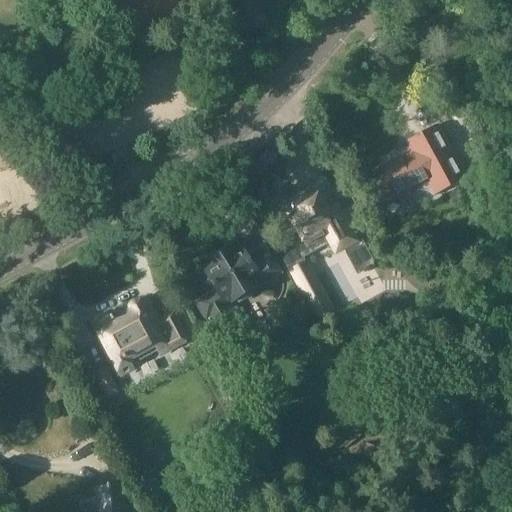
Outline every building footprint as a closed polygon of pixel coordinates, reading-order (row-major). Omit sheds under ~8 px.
[(252,27),(255,30),(265,31),(269,27),(269,20),(264,16),(257,16),(253,20),(252,27)] [(390,218),(385,209),(381,202),(413,185),(415,190),(433,180),(439,191),(456,182),(462,178),(447,151),(449,150),(436,127),(409,141),(404,144),(406,148),(389,157),(392,164),(387,162),(381,166),(380,171),(366,178),(388,219),(390,218)] [(331,221),(317,195),(286,211),(307,249),(335,233),(341,244),(355,236),(344,214),(331,221)] [(199,266),(215,293),(196,305),(221,345),(240,333),(224,308),(279,274),(262,246),(245,257),(237,243),(199,266)] [(351,269),(366,261),(360,252),(346,260),(351,269)] [(478,277),(464,277),(464,289),(478,289),(478,277)] [(91,323),(100,340),(97,342),(117,378),(134,370),(132,366),(156,353),(159,358),(189,342),(186,336),(173,312),(161,318),(159,314),(157,315),(147,297),(112,317),(110,313),(91,323)] [(119,395),(105,368),(89,376),(104,403),(119,395)] [(273,487),(266,480),(263,484),(270,491),(273,487)] [(103,511),(131,511),(126,483),(100,486),(103,511)]
